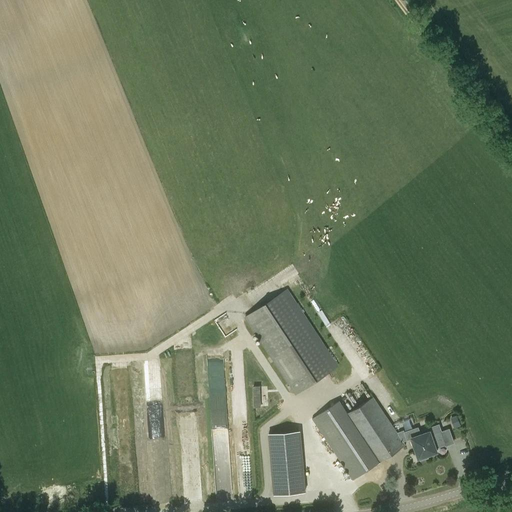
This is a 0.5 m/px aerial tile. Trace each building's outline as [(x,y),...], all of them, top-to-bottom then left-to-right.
[(245,318),(296,393),(325,373),(274,298),(245,318)] [(348,413),(339,400),(312,419),(353,480),(405,445),(403,442),(397,432),(373,397),(348,413)] [(451,417),(455,427),(461,425),(457,414),(451,417)] [(403,430),(397,432),(403,442),(412,439),(418,458),(436,452),(435,448),(445,445),(438,425),(427,429),(429,432),(420,435),(418,427),(404,432),(403,430)] [(303,472),(272,474),(274,494),(305,492),(303,472)]
